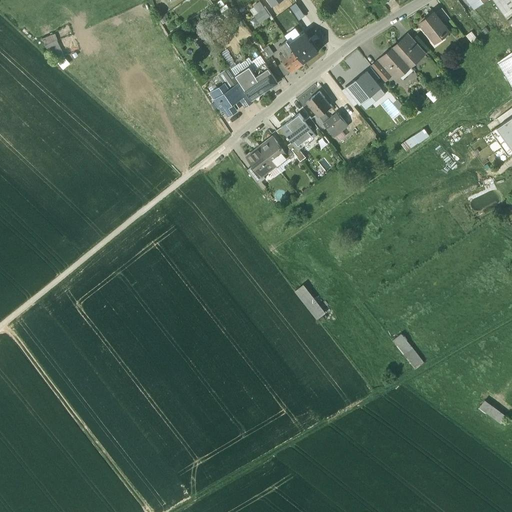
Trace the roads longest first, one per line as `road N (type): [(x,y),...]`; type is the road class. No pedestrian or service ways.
road 1 (track): [(511,319),(169,511)]
road 2 (track): [(4,326),(147,511)]
road 3 (residential): [(217,153),(338,55)]
